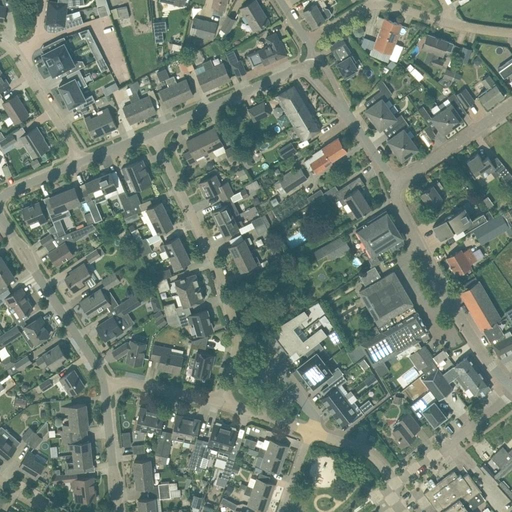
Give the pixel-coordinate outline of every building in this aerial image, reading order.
[(48,0),(47,12),(66,14),(67,6),(69,6),(85,3),(83,0),(58,0),(58,1),(48,0)] [(213,0),(212,5),(214,6),(212,13),(223,15),(226,0),(213,0)] [(254,0),(241,8),(254,29),(268,20),(263,11),(262,12),(260,8),(261,8),(255,0),(254,0)] [(312,0),(314,4),(303,10),(312,26),(330,15),(331,13),(328,9),(326,8),(320,11),(319,9),(327,5),(324,0),(312,0)] [(106,5),(97,8),(100,17),(108,14),(106,5)] [(122,6),(116,8),(119,17),(119,19),(130,17),(127,5),(125,6),(122,6)] [(66,14),(47,12),(46,23),(58,24),(57,31),(83,22),(81,15),(73,18),(72,12),(66,14)] [(218,34),(225,37),(228,32),(235,19),(227,15),(218,34)] [(381,27),(370,56),(388,62),(402,24),(384,18),(378,16),(375,25),(381,27)] [(190,34),(213,40),(217,23),(194,18),(190,34)] [(153,22),(155,42),(164,41),(163,31),(159,31),(158,21),(153,22)] [(362,26),(358,25),(354,28),(353,32),(355,36),(360,36),(363,34),(365,30),(362,26)] [(89,28),(79,31),(82,38),(91,33),(89,28)] [(266,37),(269,43),(268,44),(268,45),(248,55),(253,67),(264,62),(265,64),(287,54),(281,40),(279,41),(276,33),(266,37)] [(423,48),(429,50),(425,61),(441,67),(443,61),(435,57),(436,52),(443,55),(445,48),(451,50),(453,43),(448,41),(428,33),(423,48)] [(43,53),(48,64),(69,53),(64,43),(67,42),(64,36),(60,38),(43,46),(46,51),(43,53)] [(337,63),(346,79),(356,73),(355,70),(358,68),(354,62),(356,60),(343,38),(329,46),(333,53),(334,52),(339,61),(337,63)] [(95,40),(88,43),(91,49),(97,46),(95,40)] [(459,59),(467,61),(471,49),(464,46),(459,59)] [(69,53),(48,64),(53,75),(65,69),(68,74),(80,68),(85,65),(83,60),(75,60),(73,61),(69,53)] [(184,61),(185,62),(191,60),(188,54),(182,56),(183,58),(184,61)] [(97,60),(96,60),(99,65),(105,61),(103,56),(97,60)] [(511,58),(499,67),(505,77),(511,71),(511,58)] [(211,59),(207,61),(217,85),(218,84),(224,81),(224,82),(230,79),(223,63),(214,67),(211,59)] [(241,60),(232,64),(237,76),(246,72),(241,60)] [(217,85),(207,61),(202,63),(206,70),(197,74),(204,90),(210,88),(210,87),(216,85),(217,85)] [(414,67),(410,71),(419,80),(423,76),(414,67)] [(59,85),(65,96),(81,88),(76,78),(83,75),(80,68),(68,74),(67,74),(70,80),(59,85)] [(166,69),(157,73),(160,81),(166,78),(170,77),(166,69)] [(0,97),(1,97),(2,96),(3,95),(0,90),(1,90),(10,84),(3,73),(0,74),(0,97)] [(453,77),(444,73),(442,79),(451,82),(453,77)] [(174,75),(170,77),(180,101),(181,101),(181,100),(187,97),(187,98),(193,95),(186,79),(177,83),(174,75)] [(479,94),(488,107),(504,95),(495,82),(489,75),(482,80),(487,88),(479,94)] [(180,101),(170,77),(166,78),(169,86),(160,90),(167,107),(173,104),(173,103),(179,101),(180,101)] [(129,84),(133,93),(143,117),(144,117),(144,116),(150,114),(156,112),(149,95),(140,99),(137,91),(139,85),(137,80),(129,84)] [(370,118),(371,120),(389,107),(384,100),(392,94),(383,80),(378,86),(381,90),(373,96),(377,101),(365,109),(368,113),(369,115),(369,116),(369,117),(370,118)] [(116,82),(109,85),(113,92),(119,88),(116,82)] [(276,96),(294,126),(313,114),(295,84),(276,96)] [(81,88),(65,96),(70,106),(81,101),(83,106),(96,100),(93,94),(85,97),(81,88)] [(457,94),(466,107),(474,101),(465,88),(457,94)] [(143,117),(133,93),(128,95),(132,102),(123,106),(130,123),(137,120),(136,120),(142,117),(142,118),(143,117)] [(451,102),(446,106),(443,101),(437,105),(441,110),(454,128),(457,125),(459,122),(463,119),(455,107),(461,103),(454,93),(448,97),(451,102)] [(3,103),(16,122),(29,114),(16,95),(3,103)] [(248,109),(254,121),(265,115),(263,110),(268,107),(265,101),(248,109)] [(453,129),(454,128),(437,105),(437,104),(432,108),(432,111),(434,114),(431,117),(443,134),(447,131),(448,131),(449,130),(450,130),(451,129),(453,129)] [(430,115),(423,106),(418,109),(425,119),(430,116),(430,115)] [(104,112),(98,115),(106,134),(111,132),(110,130),(117,127),(108,107),(103,110),(104,112)] [(391,121),(395,126),(405,119),(401,114),(396,117),(389,107),(371,120),(372,121),(374,123),(375,124),(377,125),(380,129),(391,121)] [(313,114),(294,126),(302,140),(322,128),(313,114)] [(106,134),(98,115),(91,118),(90,115),(85,118),(93,138),(100,135),(101,136),(106,134)] [(235,123),(243,119),(241,115),(233,119),(235,123)] [(405,119),(395,126),(395,127),(398,131),(387,140),(390,144),(391,147),(393,151),(411,138),(404,128),(409,124),(405,119)] [(431,138),(436,135),(429,125),(424,129),(431,138)] [(21,137),(34,156),(48,147),(41,135),(41,134),(37,127),(21,137)] [(215,127),(200,135),(211,158),(216,156),(213,149),(223,144),(215,127)] [(16,140),(11,132),(0,139),(0,140),(5,147),(16,140)] [(211,158),(200,135),(186,141),(191,150),(184,153),(190,164),(197,160),(195,157),(204,154),(207,160),(211,158)] [(313,155),(304,161),(310,170),(313,168),(317,173),(332,163),(331,161),(347,151),(338,137),(322,147),(325,152),(315,158),(313,155)] [(393,151),(394,152),(396,154),(397,155),(399,156),(402,160),(418,148),(411,138),(393,151)] [(292,142),(279,149),(284,158),(297,150),(292,142)] [(225,149),(230,160),(239,156),(234,145),(225,149)] [(250,151),(239,157),(242,162),(243,164),(251,160),(250,158),(253,156),(250,151)] [(484,176),(496,168),(488,156),(482,160),(478,153),(467,161),(472,167),(469,169),(474,177),(481,172),(484,176)] [(142,159),(138,161),(121,168),(126,180),(132,178),(136,188),(151,182),(142,159)] [(8,165),(2,167),(6,178),(12,175),(8,165)] [(466,176),(459,166),(453,170),(460,180),(466,176)] [(498,171),(509,184),(511,181),(511,175),(504,166),(498,171)] [(287,192),(308,179),(300,167),(294,172),(291,173),(290,171),(283,175),(284,178),(280,181),(279,180),(273,184),(276,189),(277,188),(281,194),(286,191),(287,192)] [(244,168),(237,171),(241,180),(248,177),(244,168)] [(111,172),(98,177),(104,192),(107,198),(118,193),(119,193),(125,190),(119,176),(113,178),(111,172)] [(203,191),(202,191),(204,196),(205,196),(206,197),(219,191),(223,199),(233,194),(227,182),(221,185),(216,174),(199,183),(203,191)] [(320,196),(323,202),(336,194),(343,205),(348,202),(352,209),(348,212),(352,219),(363,212),(364,213),(365,212),(365,211),(371,207),(358,188),(364,184),(359,176),(338,190),(335,186),(323,193),(324,194),(320,196)] [(88,188),(82,190),(89,206),(94,203),(107,198),(104,192),(98,177),(86,182),(88,188)] [(256,179),(245,185),(246,188),(248,192),(260,186),(256,179)] [(443,187),(439,181),(433,185),(421,193),(430,206),(443,197),(438,191),(443,187)] [(75,187),(62,192),(68,206),(80,201),(75,187)] [(321,188),(307,197),(310,202),(323,193),(324,193),(321,188)] [(51,201),(46,203),(53,221),(60,218),(71,214),(68,206),(62,192),(50,197),(51,201)] [(137,193),(127,197),(129,201),(131,207),(139,204),(141,203),(137,193)] [(124,210),(122,211),(124,218),(125,218),(137,212),(142,211),(147,208),(153,205),(150,199),(141,203),(139,204),(131,207),(127,209),(124,210)] [(28,223),(39,218),(41,223),(47,221),(39,201),(22,208),(28,223)] [(129,201),(122,204),(124,210),(127,209),(131,207),(129,201)] [(147,208),(142,211),(147,223),(167,213),(161,201),(153,205),(147,208)] [(219,223),(232,216),(239,213),(233,201),(227,204),(226,204),(213,211),(219,223)] [(435,232),(437,235),(437,234),(440,239),(462,226),(465,233),(488,220),(484,212),(472,219),(465,207),(433,226),(436,231),(435,232)] [(403,238),(386,210),(356,228),(369,250),(364,254),(372,267),(383,260),(379,253),(403,238)] [(85,214),(89,224),(92,223),(95,222),(91,212),(85,214)] [(167,213),(147,223),(153,235),(158,232),(159,233),(164,230),(173,226),(167,213)] [(511,233),(511,230),(502,213),(474,229),(482,244),(506,230),(509,235),(511,233)] [(251,220),(255,227),(264,222),(261,215),(251,220)] [(219,223),(225,235),(244,226),(241,220),(235,223),(232,216),(219,223)] [(268,229),(264,222),(255,227),(258,233),(268,229)] [(55,239),(59,245),(51,250),(53,254),(51,255),(57,265),(71,256),(65,247),(95,227),(92,223),(89,224),(66,234),(59,236),(55,239)] [(272,229),(277,238),(289,231),(284,223),(272,229)] [(45,246),(55,239),(50,233),(40,239),(45,246)] [(314,251),(318,258),(328,253),(331,260),(351,249),(343,235),(314,251)] [(170,255),(184,248),(178,236),(164,243),(157,247),(163,259),(170,255)] [(230,246),(236,258),(250,251),(247,245),(252,242),(249,236),(230,246)] [(146,237),(136,242),(140,249),(149,244),(146,237)] [(140,249),(143,255),(152,250),(149,244),(140,249)] [(446,257),(456,275),(471,266),(470,264),(477,260),(470,247),(463,251),(461,248),(446,257)] [(101,255),(96,248),(86,254),(91,262),(101,255)] [(170,255),(176,268),(190,261),(184,248),(170,255)] [(282,249),(275,252),(278,259),(285,255),(282,249)] [(236,258),(242,270),(251,266),(260,262),(257,255),(252,257),(250,251),(236,258)] [(92,275),(84,263),(77,268),(78,269),(65,278),(74,291),(87,282),(85,279),(92,275)] [(166,277),(172,275),(169,268),(157,272),(156,271),(153,264),(148,267),(155,280),(166,277)] [(0,269),(0,285),(14,277),(7,265),(0,269)] [(359,275),(366,287),(359,291),(378,324),(413,304),(394,271),(374,282),(370,276),(378,272),(375,266),(359,275)] [(109,276),(102,280),(106,285),(108,288),(109,288),(120,281),(114,272),(109,276)] [(175,280),(179,293),(199,287),(195,274),(175,280)] [(155,281),(159,292),(170,288),(166,277),(155,280),(155,281)] [(482,329),(484,328),(501,317),(480,280),(460,292),(482,329)] [(0,293),(0,304),(4,301),(8,307),(12,304),(15,310),(10,313),(18,324),(28,317),(26,313),(33,308),(25,295),(26,294),(21,287),(12,293),(8,288),(0,293)] [(179,293),(184,306),(204,300),(199,287),(179,293)] [(89,296),(80,301),(90,316),(99,311),(110,303),(111,303),(101,288),(89,296)] [(118,312),(97,326),(107,342),(106,339),(115,333),(116,335),(123,330),(128,326),(122,316),(142,303),(135,293),(115,306),(118,312)] [(158,297),(150,299),(154,311),(162,309),(158,297)] [(178,313),(174,302),(163,305),(166,317),(178,313)] [(383,330),(361,343),(366,352),(380,376),(389,369),(383,360),(420,338),(419,336),(429,330),(417,311),(413,304),(378,324),(375,326),(379,333),(383,330)] [(484,328),(490,338),(500,358),(511,351),(511,307),(505,312),(502,318),(501,317),(484,328)] [(161,309),(154,314),(158,320),(163,316),(165,315),(161,309)] [(187,316),(189,322),(193,321),(197,334),(213,329),(207,310),(187,316)] [(281,346),(282,347),(301,332),(296,326),(309,317),(304,311),(276,328),(280,333),(276,337),(278,340),(277,340),(282,346),(281,346)] [(168,323),(174,327),(181,324),(178,313),(166,317),(168,323)] [(29,337),(26,339),(30,346),(32,345),(33,347),(41,342),(40,340),(49,334),(43,324),(45,323),(40,316),(25,326),(26,327),(24,328),(29,337)] [(158,320),(155,322),(159,328),(167,322),(163,316),(158,320)] [(5,332),(0,335),(0,345),(1,347),(22,333),(17,324),(5,332)] [(301,332),(282,347),(282,348),(283,348),(287,353),(288,352),(290,356),(296,351),(300,356),(305,352),(319,341),(327,335),(321,327),(306,339),(301,332)] [(334,329),(329,334),(331,338),(337,334),(334,329)] [(206,348),(208,335),(192,340),(191,347),(198,349),(198,346),(206,348)] [(112,351),(117,358),(127,351),(129,353),(128,353),(126,361),(142,364),(146,343),(130,340),(130,342),(127,341),(112,351)] [(304,375),(305,377),(324,362),(317,352),(324,347),(319,341),(305,352),(309,358),(298,366),(299,369),(298,370),(303,376),(304,375)] [(361,343),(352,349),(358,359),(366,352),(361,343)] [(44,354),(45,355),(37,360),(41,366),(49,361),(53,368),(67,359),(58,345),(44,354)] [(151,358),(160,360),(159,367),(179,372),(183,355),(169,353),(170,348),(154,345),(151,358)] [(409,356),(418,369),(433,359),(423,346),(409,356)] [(444,349),(433,357),(434,358),(437,363),(448,354),(444,349)] [(213,364),(215,355),(197,351),(192,375),(208,378),(211,364),(213,364)] [(6,368),(10,374),(19,368),(20,369),(32,361),(27,355),(6,368)] [(451,370),(456,377),(474,363),(468,355),(453,366),(455,368),(451,370)] [(364,358),(358,362),(364,369),(369,365),(364,358)] [(324,362),(305,377),(307,378),(305,379),(310,386),(312,385),(313,387),(325,378),(329,384),(342,374),(343,373),(338,366),(331,371),(324,362)] [(456,377),(465,390),(469,387),(474,394),(476,393),(479,397),(491,389),(487,384),(489,382),(474,363),(456,377)] [(454,389),(438,368),(430,374),(446,395),(454,389)] [(60,378),(71,395),(85,386),(74,369),(60,378)] [(321,398),(329,407),(348,393),(341,384),(347,380),(342,374),(329,384),(321,391),(324,395),(321,398)] [(373,374),(368,377),(372,382),(377,379),(373,374)] [(446,395),(430,374),(422,379),(438,400),(446,395)] [(54,384),(49,377),(39,384),(44,390),(54,384)] [(348,393),(329,407),(336,416),(350,405),(347,400),(353,395),(350,391),(348,393)] [(428,405),(422,397),(411,405),(421,417),(426,413),(434,425),(440,420),(441,421),(448,416),(442,408),(440,409),(434,401),(428,405)] [(69,411),(70,417),(87,415),(86,403),(72,405),(71,399),(58,400),(59,406),(62,406),(62,411),(69,411)] [(350,405),(336,416),(342,425),(347,421),(349,424),(364,413),(374,405),(369,399),(358,407),(354,402),(350,405)] [(141,425),(148,427),(152,409),(140,406),(136,427),(141,428),(141,425)] [(148,427),(155,428),(155,431),(160,432),(164,411),(152,409),(148,427)] [(402,423),(393,431),(398,437),(396,439),(402,447),(415,436),(412,431),(418,425),(420,428),(421,427),(409,412),(399,419),(402,423)] [(176,439),(183,441),(188,417),(176,414),(172,435),(177,436),(176,439)] [(61,430),(62,437),(81,435),(80,428),(88,428),(87,415),(70,417),(71,423),(63,424),(64,429),(61,430)] [(183,441),(195,443),(196,439),(200,419),(188,417),(183,441)] [(202,439),(199,454),(205,456),(209,455),(211,448),(218,450),(226,426),(222,425),(222,423),(217,421),(215,423),(214,422),(211,432),(208,441),(202,439)] [(226,426),(218,450),(230,454),(229,458),(234,460),(238,448),(233,446),(235,439),(236,435),(238,430),(236,429),(236,427),(231,425),(229,427),(226,426)] [(23,437),(29,442),(36,432),(31,427),(23,437)] [(0,453),(1,454),(0,454),(6,459),(12,452),(16,447),(21,441),(11,433),(7,438),(0,431),(0,453)] [(29,442),(35,447),(42,437),(36,432),(29,442)] [(73,448),(74,454),(91,452),(90,440),(82,441),(81,435),(62,437),(63,443),(66,443),(66,448),(73,448)] [(246,437),(243,444),(254,448),(257,441),(246,437)] [(155,454),(161,455),(164,440),(158,439),(155,454)] [(260,446),(259,451),(283,459),(288,446),(270,440),(270,441),(265,439),(262,447),(260,446)] [(167,457),(168,457),(171,441),(164,440),(161,455),(162,456),(167,457)] [(132,445),(133,453),(145,452),(144,443),(132,445)] [(483,464),(480,467),(497,484),(498,483),(501,481),(498,478),(511,465),(511,448),(508,452),(503,446),(491,457),(498,464),(502,469),(495,475),(484,463),(483,464)] [(19,467),(25,471),(26,470),(28,472),(28,473),(36,477),(44,464),(33,458),(35,455),(29,451),(19,467)] [(258,455),(255,464),(261,466),(279,473),(283,459),(259,451),(257,455),(258,455)] [(64,461),(65,473),(85,471),(84,465),(92,464),(91,452),(74,454),(75,460),(64,461)] [(190,462),(188,467),(195,469),(199,454),(192,452),(190,462)] [(199,454),(195,469),(202,471),(205,456),(199,454)] [(134,460),(136,474),(152,472),(150,459),(134,460)] [(232,467),(225,464),(221,477),(227,479),(232,467)] [(469,511),(464,504),(471,499),(473,502),(482,496),(480,492),(481,491),(468,473),(462,476),(460,474),(458,476),(454,470),(436,484),(433,480),(427,485),(429,488),(424,492),(438,511),(469,511)] [(136,474),(137,487),(153,486),(152,472),(136,474)] [(66,481),(65,473),(53,474),(54,483),(66,481)] [(79,487),(80,500),(96,498),(94,476),(72,479),(73,488),(79,487)] [(253,487),(247,484),(241,482),(240,487),(245,489),(270,497),(275,484),(257,478),(253,487)] [(501,481),(498,483),(511,497),(511,491),(502,480),(501,481)] [(159,483),(160,490),(170,489),(169,482),(159,483)] [(160,490),(160,498),(171,497),(170,489),(160,490)] [(270,497),(245,489),(244,493),(251,495),(247,505),(265,511),(270,497)] [(138,499),(139,511),(145,511),(156,511),(154,497),(138,499)] [(221,502),(228,506),(231,501),(224,497),(221,502)] [(193,498),(191,506),(200,508),(202,500),(193,498)]
